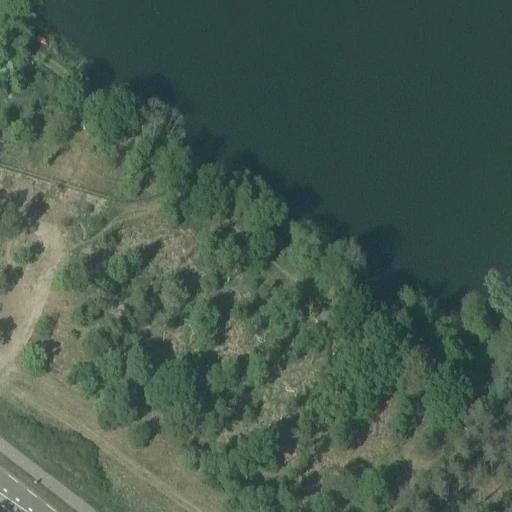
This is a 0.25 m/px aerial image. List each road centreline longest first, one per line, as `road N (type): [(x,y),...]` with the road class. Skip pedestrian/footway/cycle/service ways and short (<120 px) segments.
road 1 (track): [(0,373),(195,511)]
road 2 (track): [(0,361),(21,349),(44,300),(48,200)]
